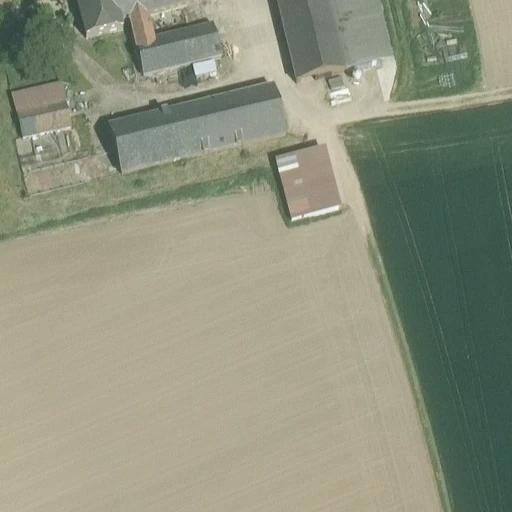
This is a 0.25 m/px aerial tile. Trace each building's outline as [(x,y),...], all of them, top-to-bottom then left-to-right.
[(75,0),(86,40),(122,32),(120,23),(114,0),(75,0)] [(114,0),(120,23),(129,21),(147,17),(214,0),(114,0)] [(328,0),(275,0),(296,85),(346,74),(328,0)] [(380,66),(363,0),(328,0),(346,74),(380,66)] [(379,0),(363,0),(380,66),(395,62),(379,0)] [(213,26),(153,41),(147,17),(129,21),(143,78),(221,59),(213,26)] [(195,66),(198,76),(218,72),(216,62),(195,66)] [(45,110),(65,105),(61,85),(10,97),(17,116),(38,111),(37,107),(44,105),(45,110)] [(273,89),(108,129),(121,177),(285,137),(273,89)] [(44,105),(37,107),(38,111),(17,116),(23,141),(71,130),(65,105),(45,110),(44,105)] [(341,211),(326,152),(275,164),(290,223),(341,211)]
